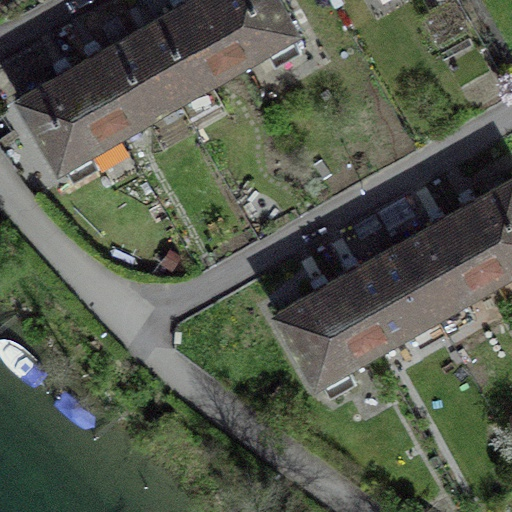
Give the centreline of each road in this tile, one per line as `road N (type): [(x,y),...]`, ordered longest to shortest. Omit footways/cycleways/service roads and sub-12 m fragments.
road 1 (residential): [(124,324),(207,289),(511,114)]
road 2 (residential): [(365,511),(124,324)]
road 3 (residential): [(124,324),(0,173)]
